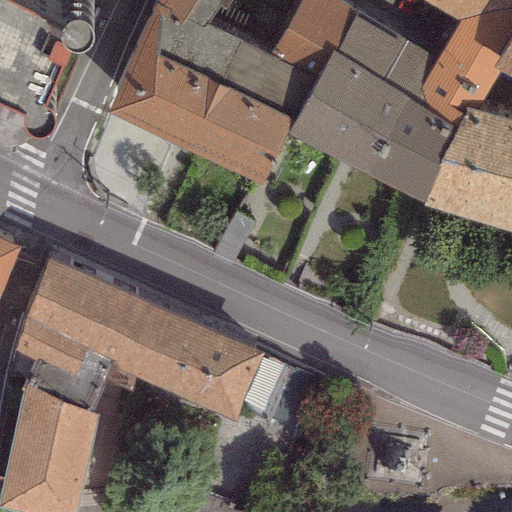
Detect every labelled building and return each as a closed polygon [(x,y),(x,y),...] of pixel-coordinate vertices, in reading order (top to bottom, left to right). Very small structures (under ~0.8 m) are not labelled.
[(0,0),(0,42),(27,53),(25,60),(29,69),(36,73),(43,76),(52,74),(57,67),(57,58),(52,51),(71,0),(0,0)] [(298,0),(271,46),(203,10),(210,0),(154,0),(115,87),(262,156),(288,105),(353,1),(350,0),(298,0)] [(511,0),(452,0),(463,6),(500,28),(495,37),(511,46),(511,0)] [(396,26),(353,1),(288,105),(422,178),(467,95),(495,37),(500,28),(463,6),(410,78),(383,61),(396,26)] [(511,106),(467,95),(422,178),(511,204),(511,106)] [(231,253),(251,218),(234,208),(212,245),(231,253)] [(0,262),(12,235),(0,230),(0,262)] [(230,393),(253,342),(46,251),(16,328),(42,340),(31,366),(28,364),(3,479),(67,493),(90,392),(87,390),(98,364),(129,377),(135,351),(230,393)] [(263,408),(285,358),(253,342),(230,393),(263,408)]
